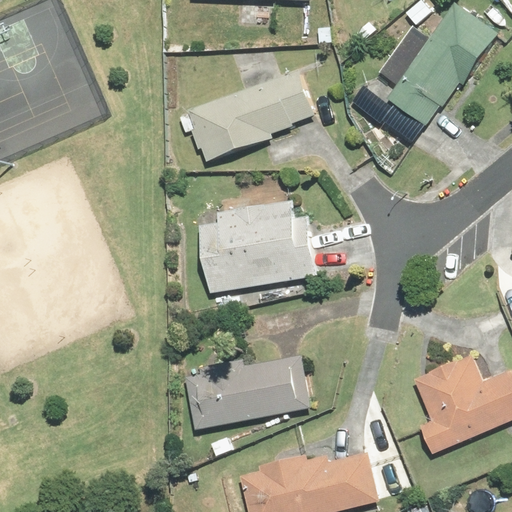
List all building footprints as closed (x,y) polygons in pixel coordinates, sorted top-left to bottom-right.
[(309,0),(190,0),(190,4),(309,8),(309,0)] [(443,12),(430,0),(427,0),(413,16),(427,29),(443,12)] [(454,6),(385,104),(431,136),(500,39),(454,6)] [(300,76),(187,117),(207,170),(320,130),(300,76)] [(308,204),(202,221),(214,298),(321,281),(308,204)] [(419,429),(434,463),(511,429),(511,368),(488,379),(479,358),(416,385),(433,423),(419,429)] [(304,363),(186,382),(195,438),(313,419),(304,363)] [(372,452),(240,479),(246,511),(380,511),(384,511),(372,452)]
